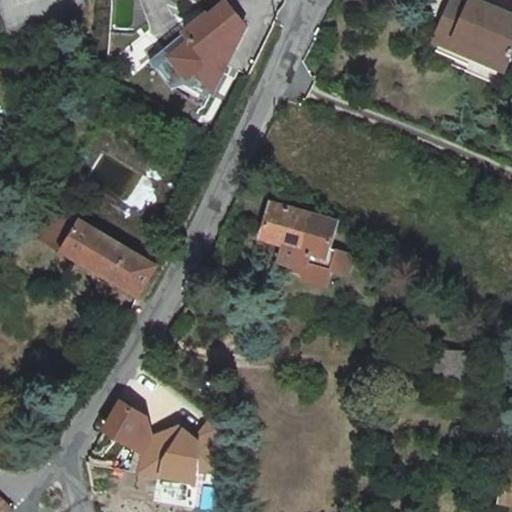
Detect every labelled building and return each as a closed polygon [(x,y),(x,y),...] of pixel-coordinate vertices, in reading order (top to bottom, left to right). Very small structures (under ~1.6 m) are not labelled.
[(511,17),(471,0),(451,0),(434,42),(471,58),(475,48),(507,62),(511,50),(511,17)] [(206,16),(150,62),(172,90),(181,83),(209,100),(226,66),(221,59),(235,47),(246,27),(226,3),(208,18),(206,16)] [(503,72),(507,62),(475,48),(471,58),(503,72)] [(293,269),(297,278),(319,285),(324,270),(339,275),(345,255),(323,248),(332,222),(266,201),(255,235),(277,243),(272,258),(285,263),(290,259),(296,261),(293,269)] [(40,240),(140,298),(145,287),(155,267),(58,211),(40,240)] [(435,351),(435,359),(434,373),(435,380),(480,382),(480,353),(435,351)] [(120,401),(101,432),(140,453),(136,477),(196,487),(198,473),(217,476),(217,432),(207,420),(198,431),(199,440),(178,425),(152,435),(148,416),(120,401)] [(511,505),(511,470),(503,504),(511,505)] [(0,511),(13,511),(0,499),(0,511)]
